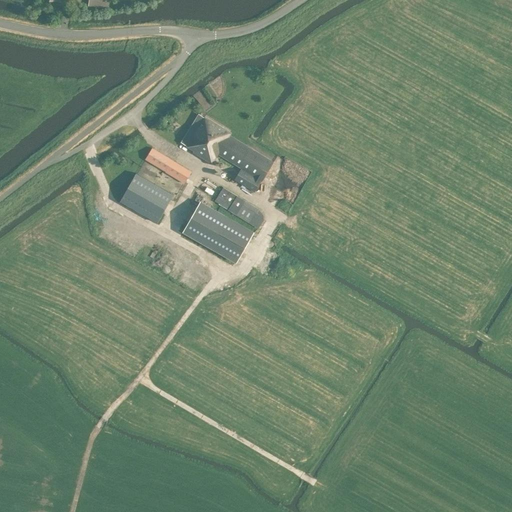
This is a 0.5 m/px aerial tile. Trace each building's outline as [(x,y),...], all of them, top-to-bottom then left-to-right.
[(109,1),(102,0),(101,0),(88,0),(88,6),(108,8),(109,1)] [(234,178),(254,191),(261,180),(262,180),(273,161),(229,134),(231,132),(205,116),(204,117),(198,113),(181,142),(194,150),(193,151),(212,162),(218,153),(241,167),(234,178)] [(165,171),(184,182),(191,171),(152,147),(145,158),(165,171)] [(120,200),(157,221),(173,194),(136,172),(120,200)] [(206,182),(212,185),(215,176),(209,174),(206,182)] [(212,187),(218,190),(223,182),(217,179),(212,187)] [(236,213),(258,227),(262,222),(264,216),(264,215),(264,214),(263,213),(262,211),(260,208),(223,186),(216,197),(237,211),(236,213)] [(236,260),(253,232),(200,202),(183,230),(236,260)]
